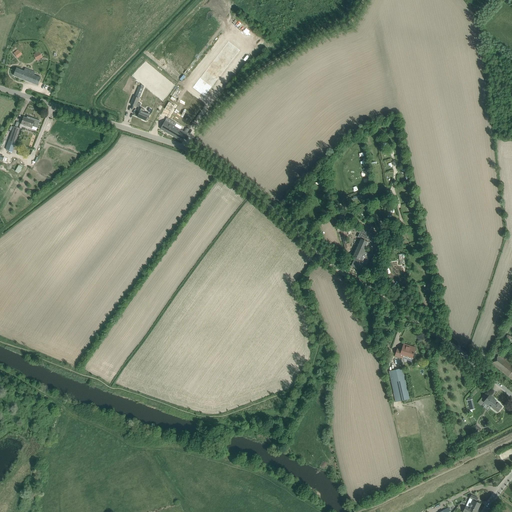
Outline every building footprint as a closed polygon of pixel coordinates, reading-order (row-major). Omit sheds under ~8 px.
[(223,29),(205,27),(203,44),(221,46),(223,29)] [(204,98),(241,50),(228,40),(198,79),(191,88),(204,98)] [(209,58),(213,50),(195,41),(191,48),(209,58)] [(33,54),(37,60),(43,57),(39,51),(33,54)] [(38,86),(40,81),(42,75),(25,68),(24,71),(16,68),(13,75),(38,86)] [(162,84),(153,96),(164,105),(173,92),(162,84)] [(134,96),(131,104),(136,107),(139,98),(134,96)] [(169,101),(165,108),(170,112),(174,105),(169,101)] [(150,114),(144,112),(145,110),(139,107),(137,112),(139,113),(138,117),(144,120),(144,121),(146,121),(147,121),(150,114)] [(24,117),(21,124),(32,128),(32,126),(38,128),(40,121),(27,116),(27,117),(28,117),(28,118),(24,117)] [(182,142),(187,134),(165,121),(160,129),(182,142)] [(0,160),(0,187),(8,190),(19,157),(11,154),(20,129),(14,127),(9,141),(2,139),(0,145),(0,149),(4,150),(0,160)] [(401,176),(403,183),(409,181),(408,174),(401,176)] [(396,218),(395,210),(391,211),(391,214),(386,215),(386,220),(396,218)] [(344,213),(338,216),(342,224),(348,221),(344,213)] [(372,235),(363,231),(361,230),(362,228),(358,226),(357,229),(351,226),(350,228),(360,232),(358,236),(360,237),(352,257),(355,258),(351,266),(360,270),(361,266),(365,267),(370,254),(365,252),(368,244),(371,245),(376,235),(373,234),(372,235)] [(348,243),(346,236),(342,237),(345,249),(351,248),(349,243),(348,243)] [(426,292),(436,288),(433,282),(424,285),(426,292)] [(397,349),(396,354),(395,356),(402,358),(403,355),(412,358),(414,353),(415,348),(415,349),(408,347),(409,346),(404,344),(402,350),(397,349)] [(511,365),(499,355),(495,360),(492,364),(511,379),(511,365)] [(403,368),(389,371),(396,402),(409,399),(403,368)] [(489,405),(494,409),(498,412),(502,407),(496,401),(489,395),(486,399),(484,402),(488,405),(489,405)] [(468,411),(474,409),(472,400),(466,401),(468,411)] [(499,454),(502,460),(511,454),(511,450),(511,448),(499,454)] [(469,507),(477,511),(481,504),(476,502),(478,498),(471,495),(469,499),(473,500),(469,507)]
